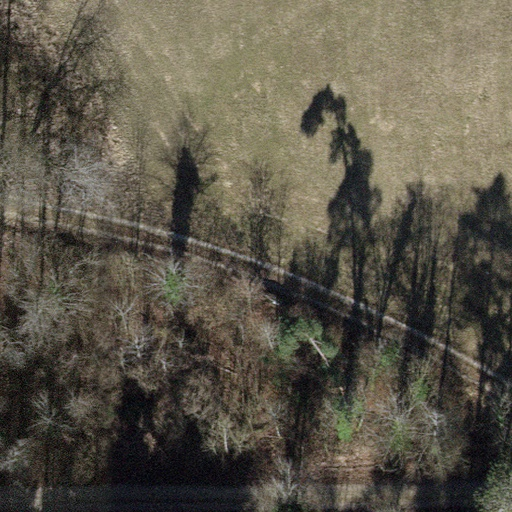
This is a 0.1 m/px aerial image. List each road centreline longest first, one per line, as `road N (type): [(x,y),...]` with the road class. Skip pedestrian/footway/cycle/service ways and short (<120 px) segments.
road 1 (track): [(0,184),(363,307),(511,387)]
road 2 (track): [(0,502),(64,493),(511,496)]
